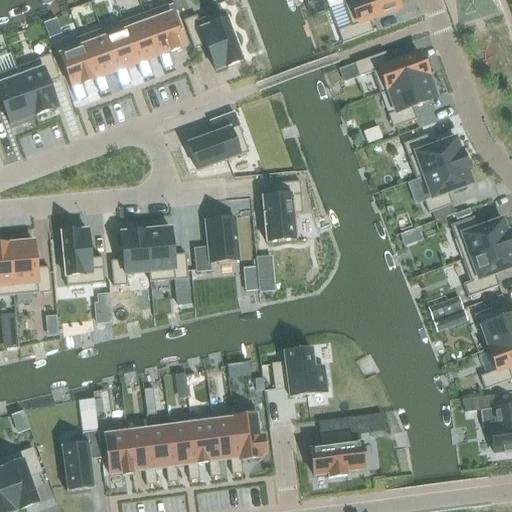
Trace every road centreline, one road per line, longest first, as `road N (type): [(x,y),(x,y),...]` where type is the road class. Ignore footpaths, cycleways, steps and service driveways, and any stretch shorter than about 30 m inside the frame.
road 1 (residential): [(0,208),(152,193),(160,157),(154,140),(136,131)]
road 2 (residential): [(427,0),(477,137),(511,174)]
road 3 (residential): [(511,493),(364,511)]
road 4 (residential): [(136,131),(0,181)]
